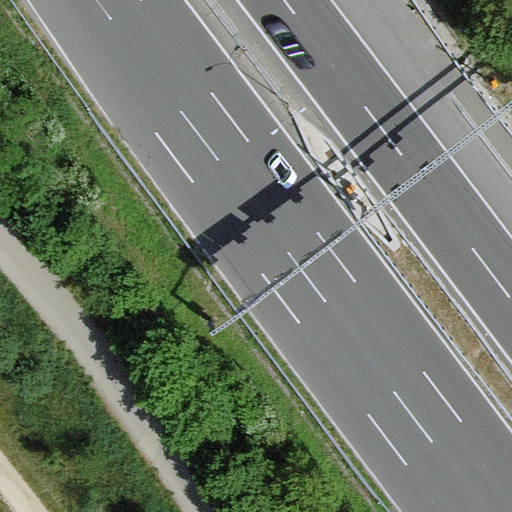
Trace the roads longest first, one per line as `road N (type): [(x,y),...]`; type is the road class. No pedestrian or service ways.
road 1 (motorway): [(111,0),(486,511)]
road 2 (unclassified): [(0,238),(68,316),(208,511)]
road 3 (motorway): [(511,271),(303,0)]
